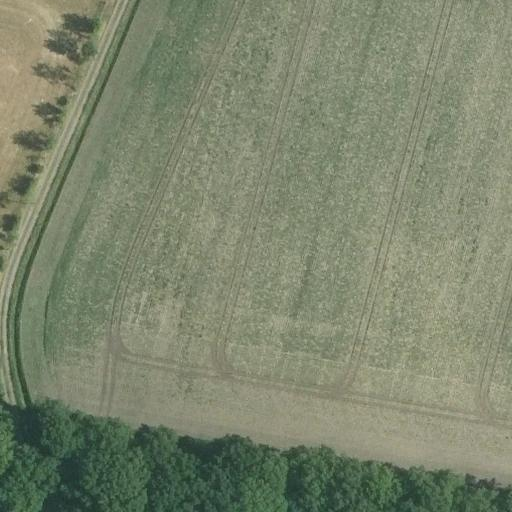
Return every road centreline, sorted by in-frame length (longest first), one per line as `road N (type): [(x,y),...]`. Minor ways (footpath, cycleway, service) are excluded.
road 1 (tertiary): [(353,511),(0,454)]
road 2 (track): [(0,318),(22,240),(123,0)]
